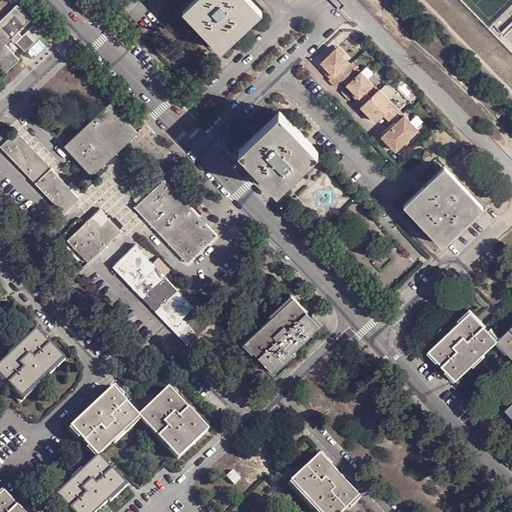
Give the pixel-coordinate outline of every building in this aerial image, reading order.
[(199,0),(186,13),(191,18),(209,0),(199,0)] [(251,0),(209,0),(191,18),(205,31),(213,24),(231,45),(263,12),(251,0)] [(0,63),(0,64),(7,73),(21,60),(7,44),(32,20),(18,5),(0,22),(0,63)] [(213,24),(205,31),(224,51),(231,45),(213,24)] [(35,25),(17,43),(27,53),(45,37),(35,25)] [(337,49),(334,52),(341,59),(344,56),(337,49)] [(341,59),(334,52),(321,65),(333,77),(329,82),(335,88),(342,81),(353,70),(348,65),(341,59)] [(352,61),(348,65),(353,70),(356,68),(357,66),(352,61)] [(378,90),(356,68),(353,70),(342,81),(352,92),(358,98),(355,100),(354,101),(359,107),(378,90)] [(399,110),(378,89),(378,90),(359,107),(374,123),(382,115),(387,120),(388,120),(399,110)] [(112,106),(68,146),(94,175),(103,167),(138,133),(112,106)] [(399,110),(388,120),(394,125),(383,137),(396,151),(418,130),(399,110)] [(244,151),(249,156),(288,118),(283,113),(244,151)] [(288,118),(249,156),(262,170),(268,164),(288,184),(321,152),(288,118)] [(17,131),(1,148),(66,217),(81,201),(17,131)] [(268,164),(262,170),(282,190),(288,184),(268,164)] [(444,166),(439,172),(477,210),(482,205),(444,166)] [(477,210),(439,172),(426,185),(427,186),(431,191),(412,210),(444,242),(477,210)] [(164,183),(136,209),(156,229),(190,264),(219,237),(209,228),(164,183)] [(431,191),(427,186),(421,192),(407,205),(412,210),(431,191)] [(96,216),(70,240),(92,262),(123,233),(126,231),(104,209),(96,216)] [(136,247),(114,267),(188,345),(211,327),(193,308),(136,247)] [(248,342),(256,353),(278,331),(276,329),(302,305),(293,296),(248,342)] [(256,353),(273,371),(322,325),(302,305),(276,329),(278,331),(256,353)] [(475,312),(435,349),(448,365),(488,326),(475,312)] [(488,326),(448,365),(462,380),(503,341),(488,326)] [(511,331),(503,341),(511,350),(511,331)] [(37,334),(0,368),(0,376),(9,385),(47,346),(37,334)] [(47,346),(9,385),(21,400),(62,360),(47,346)] [(115,392),(76,431),(90,444),(128,406),(115,392)] [(169,394),(156,407),(176,426),(161,439),(181,461),(207,432),(169,394)] [(128,406),(90,444),(101,457),(142,420),(128,406)] [(156,407),(142,420),(161,439),(176,426),(156,407)] [(101,457),(62,496),(74,508),(114,470),(101,457)] [(321,457),(306,471),(347,511),(348,511),(362,499),(321,457)] [(74,508),(77,511),(100,511),(128,486),(114,470),(74,508)] [(293,485),(319,511),(347,511),(306,471),(293,485)] [(21,511),(6,494),(0,499),(0,511),(21,511)]
